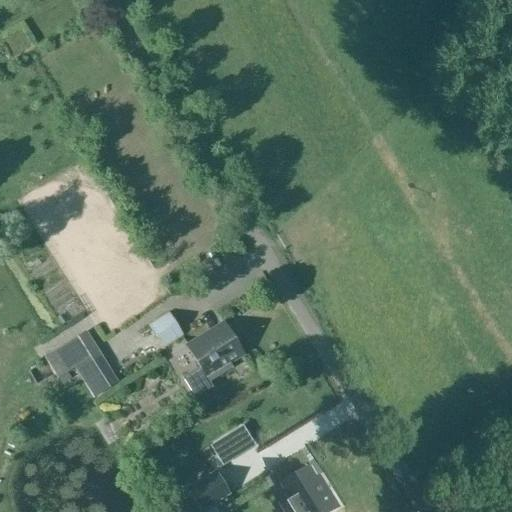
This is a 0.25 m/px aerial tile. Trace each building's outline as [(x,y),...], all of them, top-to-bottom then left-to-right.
[(181,336),(167,313),(150,324),(164,347),(181,336)] [(223,320),(187,343),(202,365),(210,378),(232,364),(230,360),(243,352),(223,320)] [(222,469),(233,462),(221,442),(210,449),(222,469)] [(301,511),(327,511),(338,506),(325,486),(322,488),(309,467),(284,483),(301,511)] [(202,511),(229,494),(215,472),(188,489),(202,511)]
